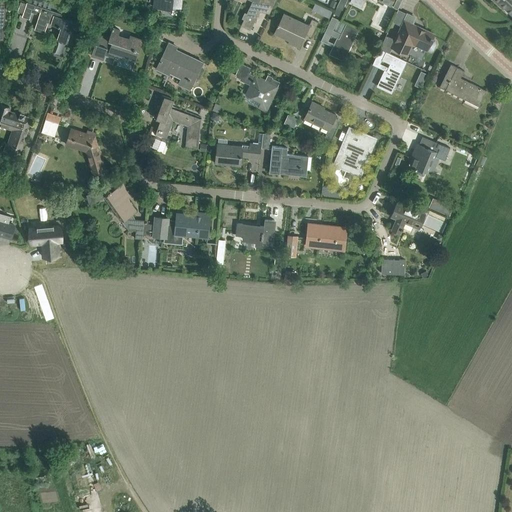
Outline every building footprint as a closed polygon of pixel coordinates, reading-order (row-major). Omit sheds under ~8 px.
[(180,8),(181,0),(154,0),(154,7),(172,10),(172,7),(180,8)] [(269,13),(275,0),(252,0),(247,13),(245,12),(242,18),(244,19),(241,25),(250,30),(254,22),(256,22),(257,16),(259,16),(260,10),(264,11),(264,7),(270,10),(269,13)] [(333,0),(331,0),(329,6),(335,8),(338,2),(333,0)] [(339,0),(337,7),(342,9),(346,0),(339,0)] [(511,0),(494,0),(504,8),(505,7),(511,13),(511,0)] [(70,33),(74,22),(54,16),(55,12),(27,3),(25,7),(22,17),(29,19),(31,12),(36,14),(38,11),(40,12),(34,29),(44,33),(48,23),(61,27),(57,39),(67,42),(70,33)] [(329,17),(332,10),(314,3),(312,10),(329,17)] [(311,37),(319,22),(313,19),(310,26),(283,13),(281,16),(277,25),(278,25),(275,32),(290,39),(289,41),(300,46),(305,34),(311,37)] [(434,34),(412,24),(415,17),(407,13),(392,46),(402,51),(407,40),(427,50),(427,49),(431,51),(433,50),(436,44),(435,42),(432,40),(433,38),(432,38),(434,34)] [(344,60),(359,29),(347,24),(342,34),(332,30),(337,19),(331,16),(324,32),(336,37),(332,47),(333,47),(330,53),(344,60)] [(136,59),(142,40),(130,36),(129,39),(118,35),(120,30),(113,28),(109,38),(99,35),(96,44),(95,43),(91,55),(104,59),(106,51),(123,57),(124,55),(136,59)] [(200,68),(203,62),(191,56),(189,59),(182,55),(183,54),(175,51),(177,47),(169,43),(156,70),(168,76),(171,71),(182,76),(181,79),(180,81),(180,82),(181,84),(181,85),(182,87),(184,88),(185,88),(187,88),(188,88),(190,87),(191,86),(192,85),(194,81),(194,80),(194,79),(194,78),(192,77),(197,67),(200,68)] [(392,92),(407,61),(379,48),(372,64),(378,67),(381,59),(389,63),(386,70),(384,69),(380,79),(381,80),(378,85),(392,92)] [(266,111),(280,81),(272,78),(270,82),(255,76),(250,73),(252,68),(241,63),(235,75),(241,77),(240,81),(251,86),(246,96),(261,103),(259,108),(266,111)] [(486,90),(471,82),(470,84),(460,78),(464,70),(451,63),(439,86),(466,100),(467,98),(479,104),(486,90)] [(421,70),(419,76),(425,79),(428,73),(421,70)] [(286,81),(284,87),(289,90),(292,84),(286,81)] [(198,147),(202,117),(171,106),(174,99),(162,95),(155,114),(158,115),(157,119),(159,120),(156,130),(162,132),(162,131),(168,133),(173,120),(188,125),(186,146),(198,147)] [(330,127),(336,115),(320,107),(320,105),(312,101),(304,119),(329,130),(325,140),(331,143),(337,131),(330,127)] [(0,103),(0,124),(16,130),(12,143),(8,142),(4,155),(17,159),(28,128),(31,118),(25,116),(26,114),(20,112),(19,115),(9,111),(10,107),(0,104),(0,103)] [(214,105),(212,110),(218,113),(220,107),(214,105)] [(41,132),(55,136),(62,116),(47,111),(41,132)] [(214,113),(212,120),(219,122),(220,115),(214,113)] [(288,115),(285,124),(290,126),(294,117),(288,115)] [(105,169),(95,136),(72,128),(68,138),(66,145),(85,152),(92,173),(105,169)] [(360,174),(375,139),(355,130),(348,148),(342,146),(335,164),(360,174)] [(261,148),(269,149),(271,134),(263,133),(261,148)] [(427,172),(434,156),(445,160),(450,148),(436,142),(433,150),(417,143),(414,152),(416,152),(410,165),(415,167),(415,168),(416,169),(415,171),(416,172),(423,175),(424,175),(425,172),(427,172)] [(241,156),(259,158),(260,145),(249,143),(248,146),(242,146),(242,147),(217,145),(215,162),(240,165),(241,156)] [(307,166),(308,156),(288,154),(288,149),(283,148),(283,147),(272,146),(269,172),(280,174),(280,170),(300,172),(300,175),(306,176),(307,166)] [(132,214),(134,207),(126,195),(127,190),(122,184),(114,189),(110,192),(109,191),(107,189),(86,195),(89,205),(98,201),(98,199),(101,198),(104,196),(121,220),(125,217),(129,222),(125,225),(129,230),(136,230),(135,238),(143,238),(143,234),(144,223),(144,220),(135,219),(132,214)] [(323,186),(323,193),(323,194),(324,195),(325,195),(326,196),(327,196),(342,198),(342,196),(342,194),(342,192),(341,190),(340,189),(338,187),(336,186),(333,185),(331,185),(328,185),(326,185),(323,186)] [(413,225),(420,211),(397,201),(391,216),(396,218),(392,229),(400,233),(405,222),(413,225)] [(0,234),(5,236),(12,238),(15,226),(8,224),(10,216),(0,213),(0,234)] [(175,233),(208,236),(210,214),(200,213),(199,216),(177,213),(176,220),(168,219),(168,218),(155,217),(154,224),(144,223),(143,234),(166,237),(166,240),(174,241),(175,233)] [(382,224),(385,215),(379,213),(377,222),(382,224)] [(271,246),(273,230),(274,220),(265,219),(264,227),(238,224),(237,235),(244,236),(244,240),(257,241),(257,243),(262,244),(262,245),(271,246)] [(343,248),(346,228),(309,224),(307,243),(315,243),(314,245),(343,248)] [(30,228),(31,244),(42,243),(43,243),(44,248),(42,248),(43,257),(59,255),(58,241),(62,241),(60,225),(30,228)] [(286,256),(295,257),(297,237),(288,236),(286,256)] [(284,271),(283,285),(294,286),(296,272),(284,271)]
